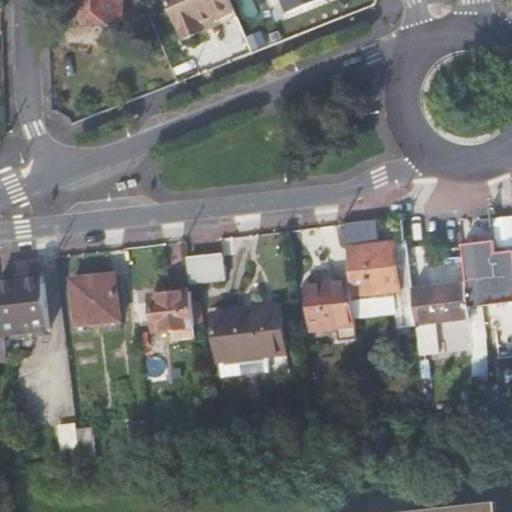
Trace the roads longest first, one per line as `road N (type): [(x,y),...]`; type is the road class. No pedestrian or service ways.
road 1 (secondary): [(0,230),(349,191),(437,154)]
road 2 (secondary): [(421,51),(373,50),(65,173)]
road 3 (residential): [(65,173),(30,113),(25,0)]
road 4 (secondary): [(421,51),(403,86),(403,106),(409,126),(437,154)]
